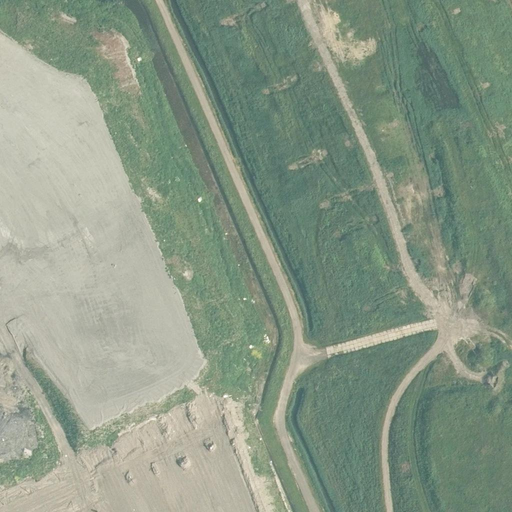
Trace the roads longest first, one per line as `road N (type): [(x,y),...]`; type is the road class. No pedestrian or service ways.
road 1 (track): [(0,388),(87,353),(180,288),(267,252)]
road 2 (track): [(147,24),(108,144),(0,261)]
